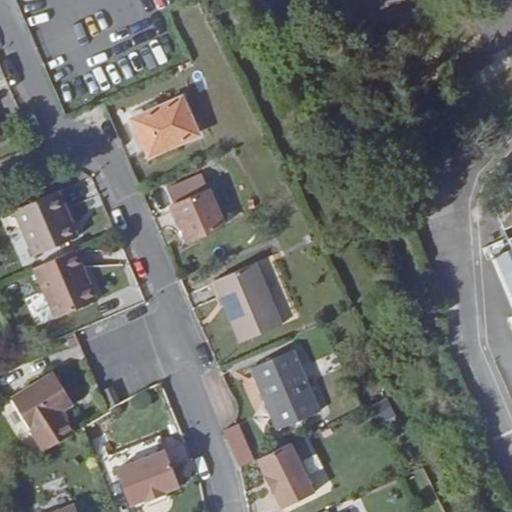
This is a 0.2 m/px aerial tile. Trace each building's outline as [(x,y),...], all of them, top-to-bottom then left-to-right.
[(197,134),(181,97),(132,119),(148,156),(197,134)] [(78,237),(58,190),(13,209),(33,256),(78,237)] [(224,225),(209,190),(170,206),(186,241),(224,225)] [(503,230),(511,225),(511,197),(493,206),(503,230)] [(511,250),(511,249),(494,257),(511,299),(511,250)] [(96,300),(75,250),(33,268),(55,318),(96,300)] [(282,324),(255,263),(213,281),(240,343),(282,324)] [(319,412),(293,350),(250,368),(277,430),(319,412)] [(73,404),(53,371),(49,374),(69,406),(73,404)] [(73,433),(62,410),(69,406),(49,374),(10,398),(43,451),(73,433)] [(119,402),(112,385),(102,390),(110,407),(119,402)] [(377,425),(397,417),(389,397),(369,406),(377,425)] [(253,460),(237,423),(223,430),(238,465),(239,467),(253,460)] [(314,493),(289,443),(257,458),(266,476),(263,478),(271,493),(274,491),(282,508),(314,493)] [(179,485),(165,449),(115,469),(129,505),(145,499),(146,502),(165,495),(163,492),(179,486),(179,485)]
